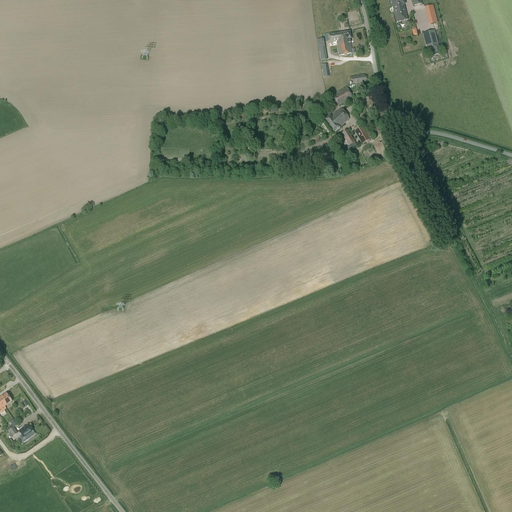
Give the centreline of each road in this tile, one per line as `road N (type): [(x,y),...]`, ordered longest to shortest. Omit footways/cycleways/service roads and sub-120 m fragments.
road 1 (unclassified): [(511,155),(396,121),(358,0)]
road 2 (unclassified): [(122,511),(0,351)]
road 3 (track): [(396,121),(399,158),(443,240)]
